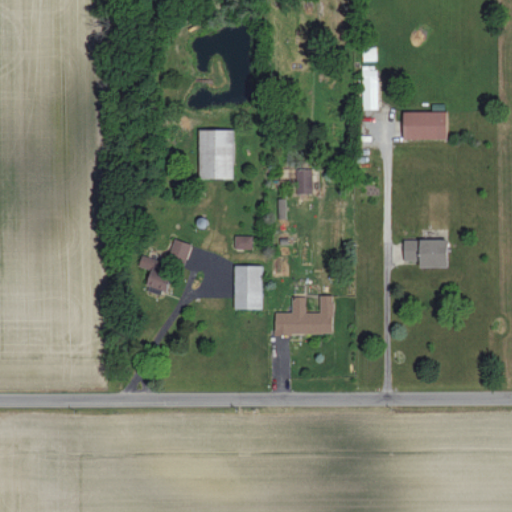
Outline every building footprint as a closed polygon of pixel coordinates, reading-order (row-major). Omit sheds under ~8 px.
[(377,65),(362,65),(364,109),(378,108),(377,65)] [(448,138),(447,111),(404,112),(405,139),(448,138)] [(199,178),(233,178),(234,129),(200,129),(199,178)] [(312,168),(297,168),(297,193),(312,193),(312,168)] [(253,248),(253,235),(235,235),(235,248),(253,248)] [(193,244),(176,237),(168,256),(185,263),(193,244)] [(405,260),(420,260),(420,266),(449,266),(449,239),(405,239),(405,260)] [(140,266),(152,269),(146,289),(166,295),(175,265),(143,255),(140,266)] [(235,308),(263,308),(262,265),(234,265),(235,308)] [(276,333),(333,334),(334,295),(320,294),(320,312),(306,312),(307,296),(293,296),(292,312),(276,311),(276,333)]
